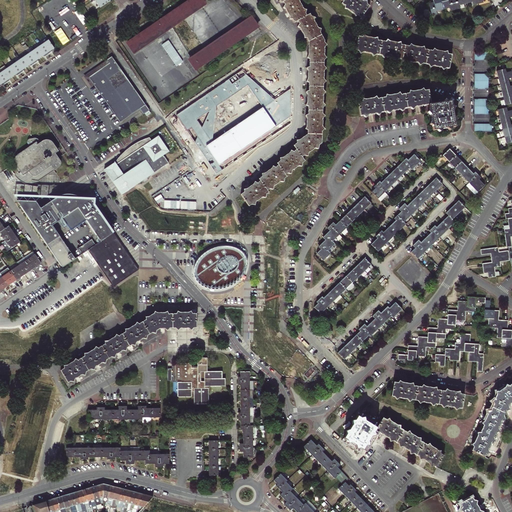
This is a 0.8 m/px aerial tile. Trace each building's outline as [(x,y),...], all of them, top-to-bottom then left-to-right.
[(204,49),(193,33),(184,19),(193,12),(205,4),(202,0),(191,0),(129,42),(135,51),(173,26),(193,57),(190,59),(196,69),(257,27),(251,17),(204,49)] [(243,192),(240,194),(249,206),(251,204),(255,205),(255,201),(262,197),(265,197),(266,194),(269,192),(267,190),(269,189),(273,189),(273,186),(280,181),(284,182),(284,178),(286,177),(285,175),(287,173),(291,173),(291,171),(298,166),(301,167),(302,163),(305,161),(302,157),(304,155),(307,156),(308,153),(315,148),(318,149),(318,145),(321,143),(321,132),(324,129),(322,126),(322,118),(324,116),(322,114),(322,108),(325,105),(323,103),(323,94),(325,92),(323,90),(323,84),(325,82),(323,79),(323,71),(325,69),(323,66),(323,60),(325,58),(323,55),(323,47),(325,45),(323,43),(323,40),(319,33),(321,29),(317,28),(314,21),(315,18),(311,17),(310,14),(307,16),(305,13),(306,10),(303,9),(299,2),(299,0),(279,0),(281,3),(283,2),(284,5),(283,7),(285,9),(289,16),(289,19),(292,19),(294,22),(297,21),(299,24),(297,27),(300,28),(303,35),(303,39),(306,39),(308,43),(308,55),(306,58),(309,59),(309,66),(306,68),(308,71),(307,78),(306,81),(308,83),(308,90),(305,92),(307,95),(307,103),(306,105),(308,106),(308,114),(305,115),(306,118),(306,126),(305,129),(307,130),(307,134),(299,140),(296,140),(296,143),(293,146),(296,150),(293,152),(291,151),(289,153),(283,157),(279,158),(280,161),(277,163),(278,165),(275,167),(272,166),(271,168),(265,173),(261,174),(262,176),(259,179),(260,181),(257,183),(255,181),(253,184),(246,189),(243,189),(243,192)] [(336,0),(337,0),(340,0),(342,1),(341,3),(344,6),(344,9),(347,9),(352,13),(354,16),(356,15),(360,18),(369,6),(366,4),(366,0),(363,1),(361,0),(336,0)] [(435,0),(436,2),(431,3),(434,16),(439,14),(438,11),(451,7),(452,11),(462,8),(461,5),(474,1),(475,4),(485,2),(484,0),(435,0)] [(104,16),(115,9),(110,2),(99,9),(104,16)] [(202,26),(193,12),(184,19),(193,33),(202,26)] [(360,54),(362,52),(366,53),(371,54),(373,57),(376,55),(381,56),(383,59),(386,57),(394,59),(396,61),(399,59),(404,60),(406,63),(409,62),(417,63),(419,66),(422,64),(428,65),(430,68),(432,66),(441,68),(442,71),(445,68),(448,69),(451,55),(447,54),(447,52),(444,52),(436,51),(434,49),(432,51),(424,49),(424,47),(421,48),(413,46),(410,44),(408,46),(401,45),(400,42),(397,43),(389,41),(387,39),(385,42),(378,40),(377,37),(373,39),(366,37),(364,35),(362,37),(358,36),(355,50),(358,51),(360,54)] [(49,40),(42,45),(48,54),(50,53),(50,52),(55,48),(49,40)] [(42,45),(35,50),(40,58),(45,55),(46,56),(48,54),(42,45)] [(35,50),(28,54),(35,64),(37,62),(36,61),(40,58),(35,50)] [(273,63),(280,55),(274,50),(267,57),(273,63)] [(21,59),(27,67),(31,64),(32,65),(35,64),(28,54),(21,59)] [(149,110),(112,56),(107,59),(109,63),(89,77),(94,85),(120,122),(140,108),(142,107),(146,112),(149,110)] [(21,59),(14,64),(21,73),(23,72),(22,70),(27,67),(21,59)] [(109,63),(107,59),(87,73),(84,76),(91,87),(94,85),(89,77),(109,63)] [(233,133),(277,93),(262,76),(270,69),(262,60),(253,67),(251,65),(234,80),(237,82),(229,90),(237,99),(245,92),(250,97),(201,141),(212,152),(216,149),(220,154),(212,161),(221,171),(229,163),(231,165),(248,150),(245,146),(253,139),(245,131),(237,138),(233,133)] [(7,68),(13,77),(18,73),(19,75),(21,73),(14,64),(7,68)] [(8,80),(13,77),(7,68),(0,73),(7,83),(9,81),(8,80)] [(505,106),(511,104),(511,100),(510,93),(511,92),(511,86),(508,87),(507,80),(511,78),(511,71),(505,73),(504,70),(496,72),(505,106)] [(488,74),(474,74),(474,89),(488,89),(488,74)] [(399,92),(396,94),(389,95),(386,94),(385,97),(377,98),(376,96),(373,98),(367,99),(365,99),(363,98),(362,101),(358,102),(360,116),(363,115),(366,117),(368,115),(376,113),(379,115),(381,113),(386,112),(389,114),(391,111),(399,109),(402,111),(404,109),(410,107),(413,110),(414,107),(428,105),(431,104),(428,90),(424,90),(423,88),(420,90),(413,91),(412,91),(409,90),(409,93),(401,94),(399,92)] [(488,99),(474,99),(474,114),(488,114),(488,99)] [(442,102),(431,104),(428,105),(429,109),(427,111),(429,124),(432,125),(433,131),(436,130),(439,132),(441,129),(447,128),(449,130),(451,128),(455,127),(454,122),(456,120),(453,117),(452,111),(454,108),(451,106),(451,103),(451,101),(448,101),(446,102),(444,100),(442,102)] [(146,112),(142,107),(140,108),(144,114),(145,113),(146,116),(150,113),(149,110),(146,112)] [(506,145),(511,143),(511,134),(511,132),(511,131),(511,124),(510,125),(508,119),(511,117),(511,110),(506,112),(505,109),(497,111),(506,145)] [(116,162),(105,169),(122,195),(134,187),(140,183),(169,163),(165,157),(164,157),(164,156),(170,152),(169,151),(166,147),(165,147),(165,146),(166,145),(163,142),(163,143),(162,142),(162,141),(159,137),(160,136),(159,136),(152,141),(151,140),(151,139),(150,138),(147,139),(145,140),(140,142),(136,144),(133,146),(129,148),(126,151),(123,154),(121,156),(119,158),(116,162)] [(51,166),(54,170),(59,167),(61,165),(61,161),(58,158),(55,154),(58,151),(52,143),(50,141),(46,140),(44,141),(41,143),(39,140),(36,139),(35,139),(29,140),(28,141),(28,144),(30,147),(19,154),(17,156),(16,157),(15,159),(14,161),(15,164),(17,168),(16,169),(16,170),(18,172),(18,173),(20,174),(21,173),(23,176),(29,172),(31,175),(33,176),(35,176),(36,176),(38,175),(51,166)] [(449,149),(443,156),(449,162),(456,156),(449,149)] [(420,162),(414,155),(408,160),(406,159),(403,161),(410,169),(412,170),(420,162)] [(462,162),(456,156),(449,162),(455,168),(462,162)] [(404,175),(410,169),(403,161),(397,167),(404,175)] [(455,168),(461,174),(468,168),(462,162),(455,168)] [(391,173),(398,180),(404,175),(397,167),(391,173)] [(461,174),(469,183),(478,175),(475,173),(473,174),(468,168),(461,174)] [(122,195),(105,169),(104,170),(121,195),(122,195)] [(385,179),(391,186),(398,180),(391,173),(385,179)] [(480,178),(478,175),(469,183),(478,192),(485,186),(479,179),(480,178)] [(436,191),(442,185),(436,178),(429,184),(436,191)] [(377,184),(385,192),(391,186),(385,179),(381,183),(380,181),(377,184)] [(476,194),(478,192),(469,183),(467,185),(476,194)] [(381,201),(387,195),(385,192),(377,184),(374,187),(375,188),(371,192),(381,201)] [(430,197),(436,191),(429,184),(423,190),(430,197)] [(423,203),(430,197),(423,190),(417,196),(423,203)] [(41,209),(37,203),(36,202),(18,201),(17,201),(55,257),(59,262),(63,268),(75,259),(52,226),(62,219),(70,230),(86,219),(101,242),(114,233),(112,230),(111,228),(110,226),(108,221),(106,219),(105,218),(103,217),(95,205),(95,200),(87,199),(87,198),(83,198),(76,196),(73,195),(71,195),(69,195),(68,194),(66,195),(63,195),(61,196),(59,197),(41,209)] [(417,209),(423,203),(417,196),(410,202),(417,209)] [(371,204),(368,200),(365,198),(359,204),(365,210),(371,204)] [(459,201),(452,207),(459,214),(465,208),(459,201)] [(417,209),(410,202),(407,205),(405,203),(401,206),(410,216),(417,209)] [(511,203),(511,207),(508,208),(509,213),(505,214),(505,219),(508,219),(509,228),(503,229),(506,247),(511,246),(510,237),(511,236),(511,203)] [(359,217),(365,210),(359,204),(353,210),(359,217)] [(404,222),(410,216),(401,206),(398,209),(401,212),(397,215),(404,222)] [(452,220),(459,214),(452,207),(446,214),(448,216),(452,220)] [(353,223),(359,217),(353,210),(346,216),(353,223)] [(396,233),(405,224),(404,222),(397,215),(393,219),(395,221),(390,226),(396,233)] [(347,228),(353,223),(346,216),(340,222),(347,228)] [(455,223),(452,220),(448,216),(442,222),(449,229),(455,223)] [(345,235),(349,231),(347,228),(340,222),(336,226),(333,223),(330,225),(340,235),(342,233),(345,235)] [(446,232),(449,235),(452,232),(449,229),(442,222),(437,227),(435,225),(432,228),(441,237),(446,232)] [(333,241),(340,235),(330,225),(327,229),(329,231),(326,234),(333,241)] [(12,231),(8,226),(4,229),(5,230),(0,233),(2,236),(1,236),(5,241),(15,234),(13,230),(12,231)] [(387,242),(396,233),(390,226),(383,233),(382,231),(379,234),(387,242)] [(432,245),(441,237),(432,228),(429,231),(430,233),(425,238),(432,245)] [(116,232),(114,233),(139,270),(141,269),(116,232)] [(444,240),(449,235),(446,232),(441,237),(444,240)] [(114,233),(101,242),(96,246),(89,251),(99,265),(114,287),(139,270),(114,233)] [(15,234),(5,241),(2,243),(8,251),(20,243),(17,238),(18,237),(15,234)] [(322,243),(329,250),(335,244),(333,241),(326,234),(323,237),(326,240),(322,243)] [(377,251),(387,242),(379,234),(375,237),(377,238),(371,244),(377,251)] [(425,252),(432,245),(425,238),(421,242),(419,240),(416,242),(425,252)] [(89,251),(96,246),(92,240),(78,250),(82,255),(89,251)] [(412,252),(418,259),(425,252),(416,242),(413,246),(416,248),(412,252)] [(324,260),(331,253),(329,250),(322,243),(318,247),(321,249),(317,253),(324,260)] [(216,246),(209,248),(202,253),(196,259),(192,265),(191,274),(195,284),(200,288),(207,291),(214,292),(219,292),(226,291),(232,288),(236,285),(243,280),(246,275),(248,270),(249,267),(249,263),(248,259),(246,255),(241,250),(236,247),(230,245),(224,245),(216,246)] [(487,278),(495,277),(494,268),(501,267),(500,262),(509,261),(508,251),(498,252),(497,247),(480,250),(480,255),(490,254),(491,262),(482,264),(483,273),(486,273),(487,278)] [(41,263),(33,252),(25,257),(34,270),(37,268),(36,267),(41,263)] [(34,270),(25,257),(16,263),(19,266),(24,275),(29,271),(30,273),(34,270)] [(364,259),(358,265),(364,272),(370,266),(364,259)] [(358,278),(364,272),(358,265),(352,271),(358,278)] [(24,275),(19,266),(15,268),(15,267),(10,270),(17,282),(20,279),(19,278),(24,275)] [(17,282),(10,270),(8,268),(0,273),(2,277),(8,286),(13,282),(14,284),(17,282)] [(346,277),(352,284),(358,278),(352,271),(346,277)] [(0,291),(1,293),(4,291),(3,289),(8,286),(2,277),(0,273),(0,291)] [(346,277),(340,283),(346,290),(352,284),(346,277)] [(333,290),(340,296),(346,290),(340,283),(333,290)] [(333,290),(327,296),(334,302),(340,296),(333,290)] [(0,349),(38,350),(43,353),(109,301),(102,292),(95,292),(42,334),(0,333),(0,349)] [(322,297),(320,300),(328,308),(334,302),(327,296),(324,299),(322,297)] [(399,352),(398,357),(416,359),(417,354),(426,355),(426,346),(435,346),(436,337),(445,338),(446,328),(455,329),(456,319),(465,320),(466,311),(475,312),(477,303),(486,304),(484,318),(489,319),(488,328),(497,329),(496,338),(506,339),(505,347),(511,348),(511,329),(507,329),(508,321),(498,320),(499,311),(490,309),(491,301),(486,300),(486,298),(469,296),(468,301),(459,300),(458,310),(449,309),(448,318),(439,317),(438,327),(428,326),(427,336),(418,335),(418,344),(409,343),(408,353),(399,352)] [(314,308),(321,315),(328,308),(320,300),(317,303),(318,304),(314,308)] [(392,317),(401,309),(394,302),(389,306),(387,305),(384,308),(390,315),(392,317)] [(384,322),(390,315),(384,308),(380,312),(378,309),(375,312),(384,322)] [(164,329),(167,331),(170,329),(175,329),(178,331),(180,329),(188,329),(190,331),(193,329),(196,329),(196,314),(195,314),(192,314),(191,312),(188,313),(182,313),(179,311),(177,314),(171,314),(168,314),(167,311),(164,313),(157,313),(154,312),(153,314),(148,317),(146,317),(146,320),(139,324),(136,323),(135,325),(128,329),(125,329),(122,329),(122,328),(121,328),(121,330),(119,330),(114,337),(108,341),(105,341),(105,344),(99,348),(95,347),(94,349),(88,353),(85,353),(85,356),(77,360),(75,359),(74,361),(67,365),(64,365),(64,368),(60,371),(68,383),(70,382),(73,382),(75,379),(82,375),(85,376),(86,372),(91,369),(93,370),(95,368),(102,363),(105,364),(106,360),(111,357),(115,358),(116,355),(123,351),(126,352),(127,348),(132,345),(135,346),(136,343),(143,339),(146,339),(147,336),(151,333),(155,334),(156,330),(159,329),(164,329)] [(377,328),(384,322),(375,312),(372,315),(374,318),(370,321),(377,328)] [(364,323),(361,326),(369,334),(370,335),(377,328),(370,321),(366,326),(364,323)] [(362,340),(369,334),(361,326),(358,329),(359,330),(356,333),(362,340)] [(349,339),(356,346),(362,340),(356,333),(349,339)] [(445,354),(436,353),(435,361),(440,361),(439,365),(445,366),(446,354),(449,355),(449,358),(459,360),(460,350),(469,351),(468,360),(478,361),(477,371),(482,371),(484,353),(479,352),(480,343),(470,342),(471,334),(461,333),(460,341),(456,341),(455,348),(446,347),(445,354)] [(350,352),(356,346),(349,339),(343,345),(350,352)] [(343,359),(350,352),(343,345),(337,352),(343,359)] [(177,383),(177,398),(191,398),(191,393),(194,393),(194,404),(208,404),(208,389),(204,389),(204,386),(226,387),(226,378),(222,378),(222,371),(208,371),(208,360),(198,360),(198,368),(191,368),(191,364),(176,364),(176,381),(181,381),(181,383),(177,383)] [(239,413),(239,421),(241,421),(241,430),(243,430),(243,444),(241,444),(241,453),(244,453),(244,458),(254,458),(253,426),(251,426),(250,372),(241,372),(241,377),(238,377),(238,385),(241,385),(241,413),(239,413)] [(9,466),(10,473),(23,476),(24,472),(26,472),(32,446),(37,446),(37,444),(39,438),(39,436),(35,435),(37,426),(43,426),(46,412),(41,411),(41,403),(48,403),(52,384),(33,380),(31,389),(30,386),(21,427),(22,430),(18,430),(18,443),(15,443),(16,449),(15,453),(12,453),(13,459),(11,466),(9,466)] [(394,383),(391,396),(395,397),(397,400),(399,399),(408,400),(409,402),(412,400),(418,401),(420,404),(423,403),(431,404),(433,407),(435,405),(442,406),(443,408),(446,406),(455,408),(457,410),(460,408),(462,408),(465,395),(461,394),(460,391),(457,392),(449,391),(447,389),(445,391),(437,390),(437,387),(434,388),(426,387),(423,385),(422,387),(414,386),(413,383),(411,384),(402,383),(400,381),(398,383),(394,383)] [(511,384),(511,383),(509,384),(505,383),(505,386),(499,391),(495,391),(496,395),(494,399),(491,401),(493,403),(490,410),(487,410),(488,413),(484,420),(481,422),(483,425),(480,432),(476,433),(477,435),(473,443),(472,443),(473,447),(473,449),(486,455),(488,451),(490,451),(489,448),(492,442),(496,441),(494,438),(498,430),(500,429),(499,426),(502,420),(505,419),(504,416),(508,408),(510,407),(509,405),(511,401),(511,400),(511,384)] [(97,410),(89,410),(89,419),(142,419),(143,417),(160,417),(160,408),(146,408),(146,407),(138,406),(138,409),(127,410),(127,406),(119,406),(119,410),(105,410),(105,407),(97,406),(97,410)] [(375,433),(376,430),(377,428),(365,421),(365,418),(362,418),(358,416),(356,421),(352,422),(352,425),(349,430),(346,432),(346,434),(344,439),(348,441),(349,444),(351,443),(356,446),(357,449),(360,448),(363,451),(366,447),(370,445),(375,436),(375,433)] [(388,420),(383,418),(377,428),(376,430),(378,431),(379,435),(382,435),(390,439),(390,442),(393,441),(399,444),(399,448),(402,447),(410,452),(411,455),(414,454),(419,457),(420,460),(423,459),(430,463),(430,467),(435,467),(437,468),(445,456),(441,453),(441,450),(438,451),(431,447),(430,444),(427,445),(421,441),(421,438),(418,438),(411,434),(410,431),(407,432),(401,428),(401,425),(398,426),(391,422),(390,418),(388,420)] [(209,476),(219,476),(219,441),(209,441),(209,476)] [(337,478),(342,472),(338,468),(341,466),(335,460),(332,462),(329,460),(323,453),(325,451),(319,445),(317,447),(311,441),(304,448),(335,479),(337,478)] [(120,448),(67,448),(67,457),(81,457),(81,459),(89,459),(89,457),(107,457),(107,459),(116,459),(116,457),(121,457),(121,460),(126,461),(126,464),(135,464),(135,461),(146,461),(146,464),(156,464),(156,468),(164,468),(164,464),(170,464),(170,454),(149,454),(149,451),(120,451),(120,448)] [(342,472),(337,478),(344,485),(346,483),(349,480),(342,472)] [(288,482),(281,475),(274,481),(278,485),(277,487),(283,493),(281,496),(287,503),(285,505),(291,511),(293,509),(296,511),(312,511),(305,504),(304,506),(291,492),(293,490),(287,483),(288,482)] [(350,486),(346,483),(344,485),(339,490),(345,497),(360,511),(374,511),(355,493),(357,491),(351,485),(350,486)] [(102,504),(103,504),(104,502),(105,502),(109,486),(100,484),(101,497),(102,497),(102,504)] [(98,502),(93,486),(89,488),(94,503),(92,504),(93,506),(94,505),(98,504),(97,502),(98,502)] [(104,504),(108,505),(109,503),(110,503),(114,488),(109,486),(105,502),(104,502),(103,504),(104,504)] [(94,503),(89,488),(84,489),(88,505),(87,505),(88,507),(89,507),(93,506),(92,504),(94,503)] [(115,507),(120,489),(114,488),(110,503),(109,503),(108,505),(110,506),(115,507)] [(90,511),(89,507),(88,507),(87,505),(88,505),(84,489),(79,491),(84,507),(82,507),(83,509),(84,508),(85,511),(90,511)] [(125,490),(120,489),(115,507),(119,508),(119,506),(121,507),(125,490)] [(124,511),(125,508),(130,491),(125,490),(121,507),(119,506),(119,508),(120,508),(119,511),(124,511)] [(339,490),(337,492),(343,498),(345,497),(339,490)] [(79,491),(74,492),(79,508),(77,508),(78,510),(79,510),(83,509),(82,507),(84,507),(79,491)] [(130,491),(125,508),(131,510),(135,493),(130,491)] [(79,508),(74,492),(69,494),(74,509),(72,510),(73,511),(74,511),(78,510),(77,508),(79,508)] [(135,493),(131,510),(132,510),(132,511),(135,511),(141,494),(135,493)] [(74,509),(69,494),(64,495),(69,511),(68,511),(67,511),(72,511),(73,511),(72,510),(74,509)] [(151,497),(141,494),(135,511),(137,511),(138,509),(139,510),(140,507),(142,507),(151,497)] [(64,495),(59,497),(63,511),(67,511),(68,511),(69,511),(64,495)] [(63,511),(59,497),(54,498),(58,511),(63,511)] [(474,497),(462,503),(460,504),(462,507),(460,511),(462,511),(482,511),(477,503),(478,501),(476,500),(474,497)] [(58,511),(54,498),(49,500),(53,511),(52,511),(58,511)] [(43,501),(46,511),(51,511),(53,511),(49,500),(43,501)] [(46,511),(43,501),(37,503),(39,511),(46,511)] [(39,511),(37,503),(31,505),(30,505),(32,511),(39,511)]
